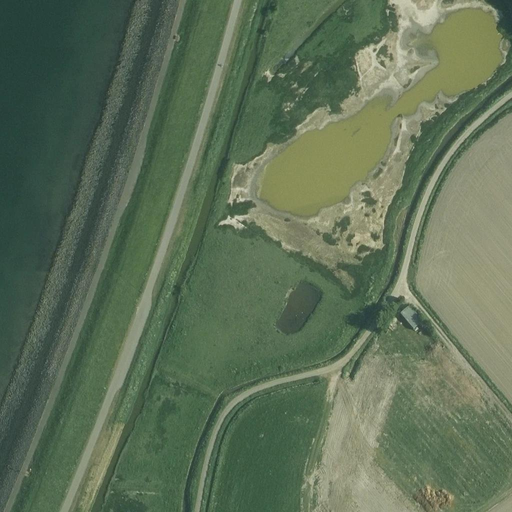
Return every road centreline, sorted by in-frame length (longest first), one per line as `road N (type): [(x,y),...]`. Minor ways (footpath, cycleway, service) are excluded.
road 1 (unclassified): [(197,511),(222,417),(244,395),(335,367),(363,343),(400,288),(441,167),(511,96)]
road 2 (unclassified): [(69,511),(167,258),(239,0)]
road 3 (track): [(400,288),(511,418)]
road 4 (track): [(335,367),(307,511)]
